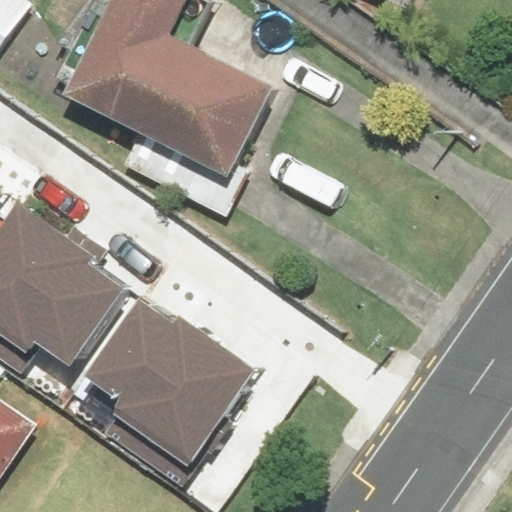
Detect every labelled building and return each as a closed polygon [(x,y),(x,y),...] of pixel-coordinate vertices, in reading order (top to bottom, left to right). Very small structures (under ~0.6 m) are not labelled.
[(0,0),(0,75),(3,77),(50,12),(37,0),(0,0)] [(215,0),(122,0),(79,85),(258,176),(306,82),(201,28),(215,0)] [(0,208),(22,176),(0,161),(0,208)] [(65,332),(90,348),(141,270),(106,248),(113,238),(38,189),(0,247),(0,340),(42,367),(65,332)] [(158,289),(107,366),(132,383),(108,418),(193,473),(274,350),(199,301),(192,312),(158,289)] [(0,379),(0,492),(54,419),(0,379)]
